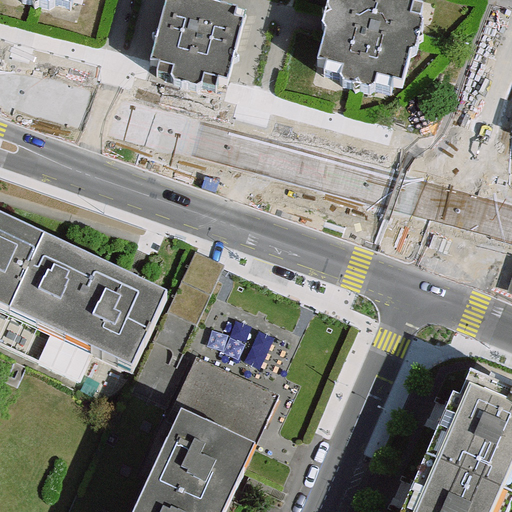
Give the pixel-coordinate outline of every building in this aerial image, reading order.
[(21,0),(23,4),(50,11),(56,8),(58,0),(66,0),(84,4),(84,0),(21,0)] [(195,0),(195,3),(185,0),(169,0),(160,36),(154,40),(157,46),(152,66),(174,73),(172,82),(175,88),(198,94),(203,91),(206,81),(228,87),(234,67),(241,63),(236,57),(247,16),(223,10),(224,6),(201,0),(195,0)] [(345,0),(345,4),(335,1),(330,4),(327,16),(323,31),(326,37),(318,67),(343,74),(341,83),(343,89),(370,96),(376,93),(379,83),(404,89),(411,60),(417,56),(425,30),(421,24),(412,21),(417,1),(412,0),(345,0)] [(45,244),(0,222),(0,313),(11,319),(45,244)] [(100,270),(45,244),(11,319),(66,344),(100,270)] [(211,260),(195,252),(181,282),(211,295),(225,266),(211,260)] [(169,301),(100,270),(66,344),(92,356),(134,376),(169,301)] [(198,325),(211,295),(181,282),(168,312),(198,325)] [(0,346),(79,384),(92,356),(66,344),(11,319),(0,313),(0,346)] [(202,372),(182,416),(250,447),(270,404),(202,372)] [(435,464),(509,496),(511,490),(511,395),(472,378),(461,404),(435,464)] [(151,483),(212,511),(228,511),(257,450),(250,447),(182,416),(151,483)] [(502,511),(509,496),(435,464),(413,511),(502,511)] [(212,511),(151,483),(137,511),(212,511)]
